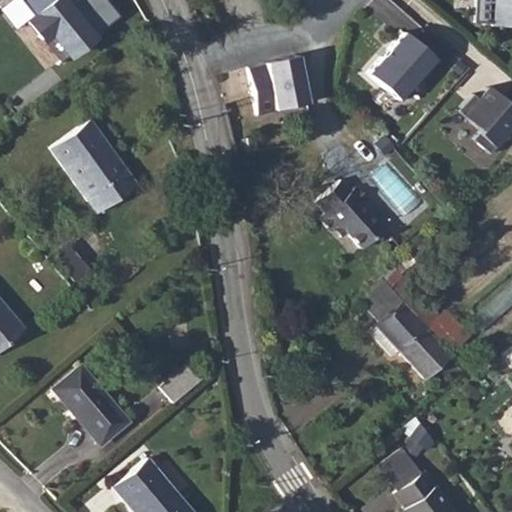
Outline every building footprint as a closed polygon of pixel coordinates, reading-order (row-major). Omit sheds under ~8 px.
[(51,36),(69,58),(118,14),(106,0),(24,0),(33,11),(25,17),(43,41),(51,36)] [(511,0),(493,0),(493,27),(511,27),(511,0)] [(403,28),(368,70),(399,99),(435,56),(403,28)] [(299,55),(271,61),(280,109),(308,103),(299,55)] [(255,70),(231,79),(243,113),(267,104),(255,70)] [(491,151),(511,128),(511,104),(489,84),(462,114),(481,129),(474,136),(491,151)] [(86,120),(47,147),(95,213),(133,184),(121,168),(118,170),(105,152),(108,150),(86,120)] [(341,177),(317,198),(327,210),(322,216),(335,231),(340,227),(345,232),(348,229),(361,244),(383,224),(364,204),(371,198),(357,184),(351,189),(341,177)] [(439,226),(427,236),(444,256),(456,246),(439,226)] [(386,269),(356,296),(378,321),(367,330),(390,356),(397,350),(423,379),(448,356),(423,327),(432,319),(386,269)] [(0,299),(0,349),(24,329),(0,299)] [(185,362),(156,386),(170,403),(199,380),(185,362)] [(126,422),(76,364),(49,387),(99,446),(126,422)] [(111,486),(132,511),(188,511),(143,458),(111,486)] [(453,511),(424,471),(394,493),(404,508),(400,510),(401,511),(453,511)]
